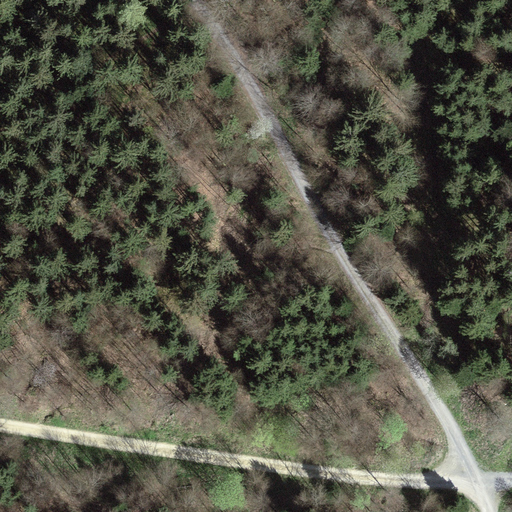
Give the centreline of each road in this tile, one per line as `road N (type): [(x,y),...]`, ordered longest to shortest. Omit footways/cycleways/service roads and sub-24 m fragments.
road 1 (track): [(511,476),(477,480),(197,0)]
road 2 (track): [(487,511),(477,480),(271,467),(0,422)]
